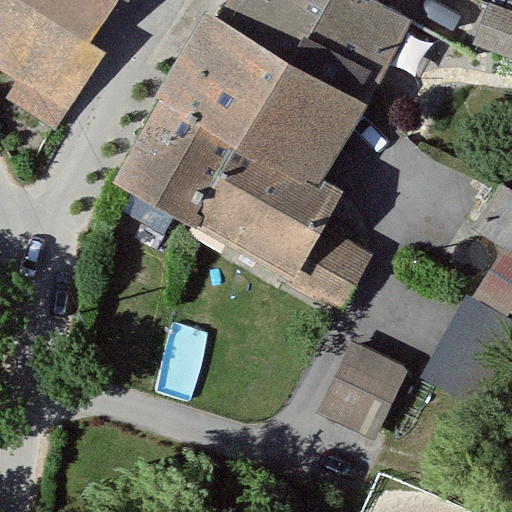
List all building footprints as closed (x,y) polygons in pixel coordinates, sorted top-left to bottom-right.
[(56,128),(104,48),(92,41),(116,0),(0,0),(0,66),(16,78),(5,98),(56,128)] [(379,0),(243,0),(232,20),(370,100),(415,20),(379,0)] [(511,59),(511,11),(495,5),(479,47),(511,59)] [(125,179),(192,217),(241,133),(324,181),(370,100),(232,20),(219,13),(125,179)] [(344,192),(324,181),(241,133),(192,217),(348,306),(376,257),(324,227),(344,192)] [(511,191),(503,186),(477,229),(505,246),(511,250),(511,191)] [(511,314),(511,250),(505,246),(475,296),(510,317),(511,314)] [(511,314),(510,317),(475,296),(468,294),(422,381),(481,407),(511,345),(511,314)] [(410,368),(352,340),(317,413),(376,440),(410,368)]
